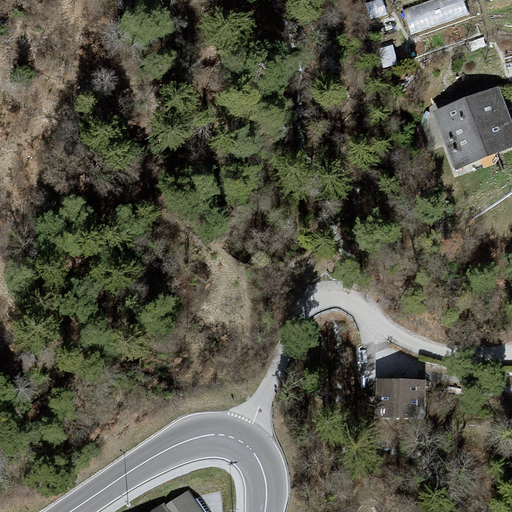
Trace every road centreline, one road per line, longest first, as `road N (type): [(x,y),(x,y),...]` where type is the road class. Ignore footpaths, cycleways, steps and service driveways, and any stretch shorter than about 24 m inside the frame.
road 1 (residential): [(244,441),(293,322),(309,303),(351,300),(416,345),(483,356),(511,346)]
road 2 (secondary): [(244,441),(216,433),(190,438),(69,511)]
